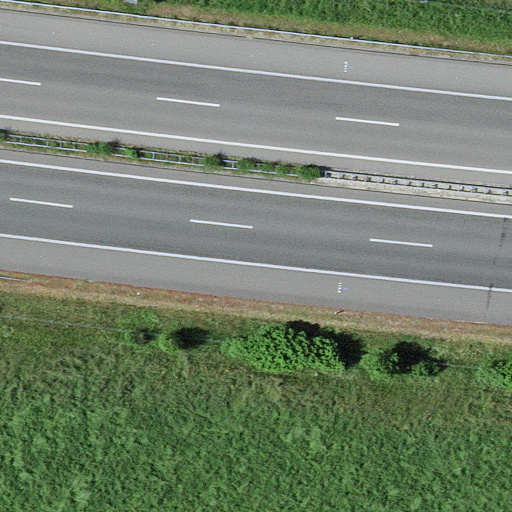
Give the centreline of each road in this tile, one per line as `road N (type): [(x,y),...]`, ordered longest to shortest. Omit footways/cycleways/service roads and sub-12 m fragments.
road 1 (motorway): [(511,135),(0,79)]
road 2 (motorway): [(0,197),(511,253)]
